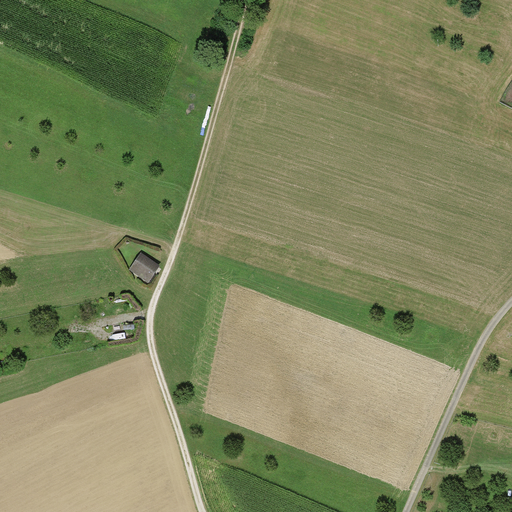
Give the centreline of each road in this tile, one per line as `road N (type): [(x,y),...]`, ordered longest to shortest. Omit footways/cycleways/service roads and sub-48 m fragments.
road 1 (track): [(202,511),(150,345),(149,315),(243,0)]
road 2 (unclassified): [(405,511),(489,326),(511,300)]
road 3 (track): [(172,254),(150,240),(61,222),(0,198)]
